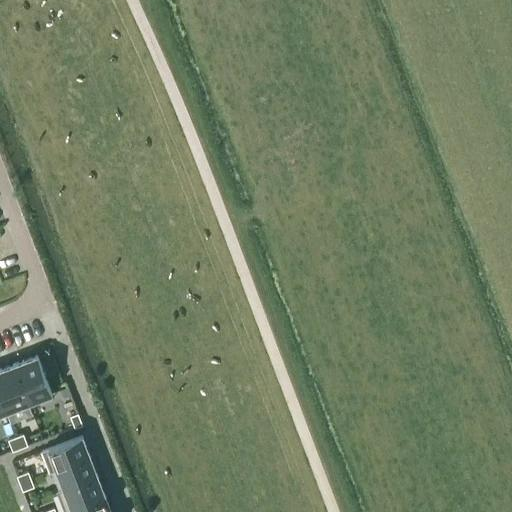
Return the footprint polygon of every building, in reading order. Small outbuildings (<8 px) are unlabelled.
[(28,401),(51,392),(37,354),(14,363),(28,401)] [(0,395),(5,410),(28,401),(14,363),(0,367),(0,395)] [(63,397),(71,394),(68,386),(60,389),(63,397)] [(74,427),(82,423),(78,412),(70,415),(74,427)] [(20,447),(27,444),(23,433),(15,436),(20,447)] [(49,471),(56,468),(90,455),(82,434),(48,447),(48,448),(41,450),(49,470),(49,471)] [(12,450),(20,447),(15,436),(7,438),(12,450)] [(63,488),(97,475),(90,455),(56,468),(63,488)] [(19,482),(31,478),(28,470),(16,474),(19,482)] [(105,496),(97,475),(63,488),(57,490),(57,491),(65,511),(64,511),(66,511),(72,510),(71,508),(105,496)] [(22,490),(34,486),(31,478),(19,482),(22,490)] [(111,511),(105,496),(71,508),(72,510),(72,511),(111,511)]
